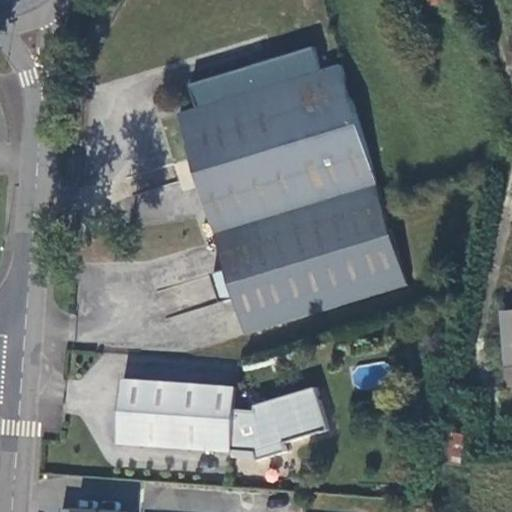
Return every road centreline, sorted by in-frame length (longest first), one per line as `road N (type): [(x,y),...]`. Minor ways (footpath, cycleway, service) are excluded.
road 1 (unclassified): [(38,88),(24,335)]
road 2 (unclassified): [(24,335),(15,511)]
